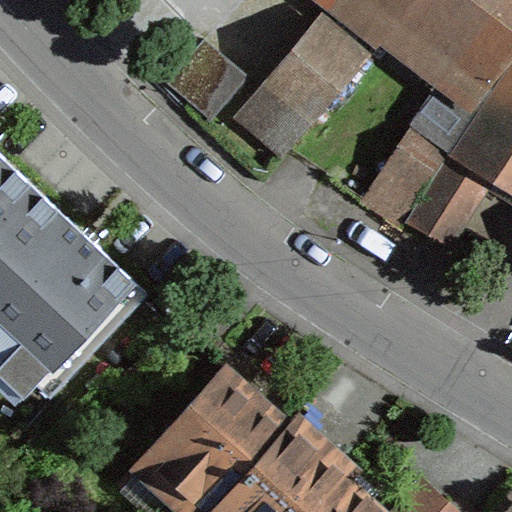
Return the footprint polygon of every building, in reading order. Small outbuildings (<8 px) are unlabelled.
[(378,0),(401,18),(415,0),(378,0)] [(511,0),(415,0),(401,18),(491,87),(511,57),(511,0)] [(320,18),(238,114),(286,154),(367,58),(320,18)] [(205,37),(169,79),(212,116),(248,75),(205,37)] [(511,189),(511,57),(491,87),(450,151),(481,170),(511,189)] [(419,128),(369,202),(402,222),(405,218),(450,151),(419,128)] [(147,289),(0,149),(0,347),(48,393),(147,289)] [(405,218),(439,236),(481,170),(450,151),(405,218)] [(224,365),(134,463),(188,511),(207,511),(289,424),(224,365)] [(289,424),(207,511),(323,511),(351,481),(289,424)] [(392,511),(438,511),(447,503),(422,480),(392,511)] [(384,511),(351,481),(323,511),(384,511)] [(457,511),(447,503),(438,511),(457,511)]
